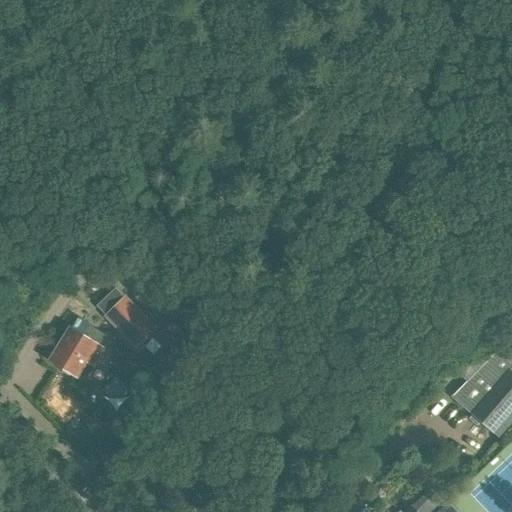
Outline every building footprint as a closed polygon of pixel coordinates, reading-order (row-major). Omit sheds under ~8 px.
[(136,349),(157,328),(126,296),(104,317),(136,349)] [(497,324),(486,335),(494,343),(505,331),(497,324)] [(94,364),(103,349),(70,330),(52,361),(77,375),(86,360),(94,364)] [(511,354),(509,358),(499,350),(453,397),(502,439),(511,426),(511,354)] [(414,508),(408,511),(432,511),(435,510),(423,498),(414,508)] [(457,511),(448,502),(437,511),(457,511)]
